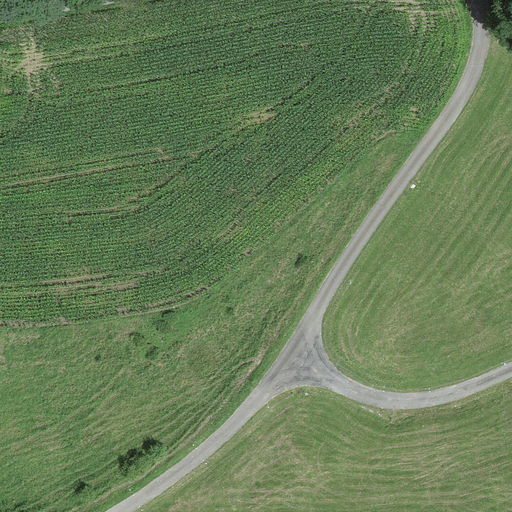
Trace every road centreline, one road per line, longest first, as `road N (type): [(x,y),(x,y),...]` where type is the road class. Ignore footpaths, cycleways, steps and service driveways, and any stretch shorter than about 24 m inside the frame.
road 1 (track): [(291,358),(365,229),(464,90),(476,52),(471,0)]
road 2 (track): [(511,370),(445,397),(391,401),(350,394),(291,358)]
road 3 (track): [(291,358),(215,442),(116,511)]
